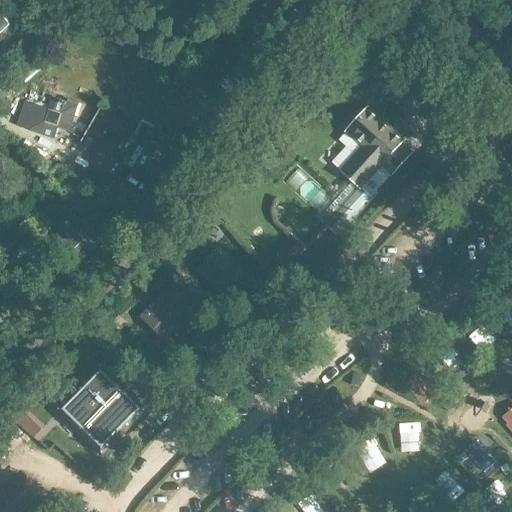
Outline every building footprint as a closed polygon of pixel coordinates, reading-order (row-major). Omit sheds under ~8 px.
[(0,34),(10,25),(0,15),(0,34)] [(213,44),(209,39),(198,48),(203,53),(213,44)] [(25,103),(17,126),(30,130),(29,132),(53,140),(58,123),(71,127),(74,116),(77,117),(81,104),(68,99),(67,102),(57,99),(53,111),(49,110),(25,103)] [(348,148),(332,163),(340,171),(341,171),(348,177),(360,188),(381,165),(391,174),(411,153),(400,143),(404,140),(369,108),(357,120),(353,116),(344,126),(348,130),(345,133),(347,134),(340,141),(348,148)] [(93,165),(84,181),(107,195),(116,178),(115,178),(120,169),(153,187),(158,178),(170,155),(156,147),(162,135),(143,124),(132,143),(124,138),(118,148),(107,142),(93,165)] [(0,194),(2,196),(13,185),(0,172),(0,194)] [(348,177),(314,214),(326,224),(360,188),(348,177)] [(371,198),(360,188),(326,224),(343,240),(356,226),(350,221),(371,198)] [(59,228),(68,238),(55,250),(74,268),(93,249),(81,238),(90,228),(74,212),(59,228)] [(293,241),(274,262),(285,272),(305,251),(293,241)] [(221,251),(197,274),(228,304),(251,281),(221,251)] [(161,278),(155,284),(160,289),(167,284),(161,278)] [(171,289),(145,316),(167,336),(193,309),(171,289)] [(101,459),(104,457),(108,460),(124,443),(120,440),(149,411),(100,362),(52,411),(101,459)] [(439,392),(433,386),(434,385),(421,369),(404,384),(422,406),(439,392)] [(511,410),(503,418),(503,419),(504,418),(511,426),(511,410)] [(7,485),(0,491),(0,511),(30,511),(33,509),(7,485)]
